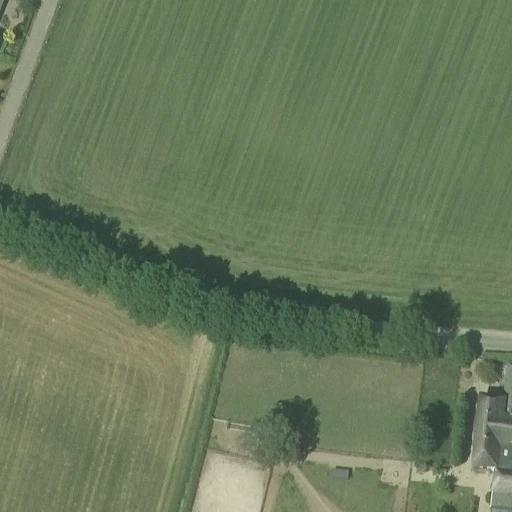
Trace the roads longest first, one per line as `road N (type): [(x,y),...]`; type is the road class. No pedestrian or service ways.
road 1 (unclassified): [(511,345),(200,310),(0,221)]
road 2 (track): [(0,137),(50,0)]
